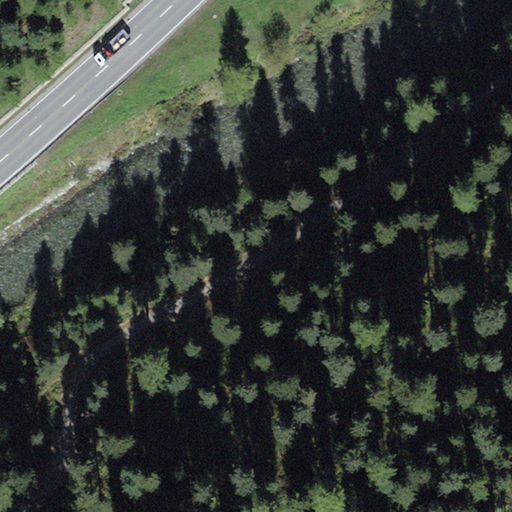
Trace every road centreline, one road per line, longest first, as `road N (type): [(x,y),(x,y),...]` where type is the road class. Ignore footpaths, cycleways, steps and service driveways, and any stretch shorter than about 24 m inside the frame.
road 1 (track): [(17,511),(59,472),(73,386),(98,352),(409,160),(511,67)]
road 2 (primary): [(0,161),(179,0)]
